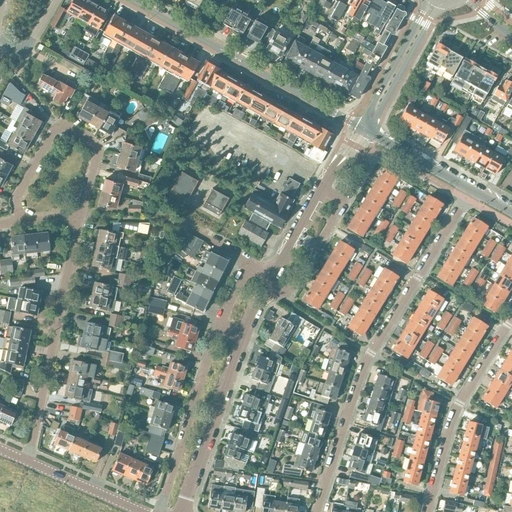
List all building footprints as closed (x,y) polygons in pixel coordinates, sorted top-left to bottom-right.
[(72,0),(67,11),(60,7),(50,25),(57,29),(64,17),(67,19),(70,13),(77,17),(86,0),(72,0)] [(88,22),(97,5),(88,0),(86,0),(77,17),(88,22)] [(197,8),(201,0),(185,0),(185,1),(186,2),(185,3),(195,9),(196,7),(197,8)] [(216,13),(223,16),(232,0),(231,0),(226,0),(223,6),(220,5),(216,13)] [(315,2),(315,0),(308,0),(307,5),(306,5),(297,20),(303,23),(315,2)] [(352,20),(362,0),(348,0),(347,3),(351,5),(345,16),(352,20)] [(362,0),(352,20),(357,22),(369,0),(362,0)] [(372,24),(384,1),(383,1),(383,0),(371,0),(366,11),(369,13),(366,20),(372,24)] [(378,27),(383,30),(387,23),(385,22),(394,5),(396,2),(393,0),(388,0),(388,1),(386,0),(385,2),(384,1),(372,24),(378,27)] [(330,17),(335,19),(337,20),(346,5),(339,1),(338,2),(336,1),(332,7),(335,9),(330,17)] [(371,52),(380,57),(386,47),(382,45),(389,32),(393,34),(405,13),(405,12),(403,11),(405,8),(404,6),(400,4),(398,4),(387,23),(383,30),(375,46),(371,45),(369,48),(373,50),(371,52)] [(97,5),(88,22),(83,30),(93,36),(108,10),(97,5)] [(232,28),(242,11),(233,5),(223,23),(232,28)] [(312,9),(308,14),(314,17),(317,11),(312,9)] [(242,34),(247,25),(251,17),(252,17),(251,17),(252,16),(242,11),(232,28),(242,34)] [(103,55),(108,57),(128,23),(113,15),(103,33),(113,38),(103,55)] [(267,26),(251,17),(247,25),(251,27),(249,31),(246,36),(257,42),(267,26)] [(307,20),(304,25),(308,27),(310,24),(318,28),(320,24),(312,20),(311,22),(307,20)] [(142,30),(128,23),(108,57),(99,73),(106,76),(118,56),(116,55),(120,50),(118,49),(122,43),(132,48),(142,30)] [(320,24),(318,28),(325,32),(327,28),(320,24)] [(134,76),(135,75),(146,56),(156,38),(142,30),(132,48),(130,52),(135,55),(134,56),(136,57),(130,68),(131,69),(128,73),(134,76)] [(352,38),(360,42),(361,43),(364,37),(352,31),(349,36),(352,38)] [(280,55),(289,40),(275,32),(267,47),(280,55)] [(299,65),(308,48),(302,44),(305,39),(298,35),(285,58),(299,65)] [(321,55),(311,50),(314,44),(316,46),(320,39),(315,37),(308,48),(299,65),(311,72),(321,55)] [(160,64),(170,46),(156,38),(146,56),(135,75),(141,78),(148,65),(147,65),(150,58),(160,64)] [(360,42),(352,38),(351,41),(350,41),(346,49),(354,53),(358,45),(360,42)] [(435,74),(449,51),(443,48),(446,44),(439,40),(426,63),(433,67),(431,71),(435,74)] [(163,91),(165,87),(174,71),(183,53),(170,46),(160,64),(169,69),(158,88),(163,91)] [(324,79),(336,57),(337,55),(324,48),(321,55),(311,72),(324,79)] [(451,48),(449,51),(435,74),(449,81),(451,77),(462,58),(455,55),(457,51),(451,48)] [(63,49),(61,53),(68,57),(70,52),(63,49)] [(70,57),(77,61),(82,53),(74,49),(70,57)] [(380,57),(371,52),(366,49),(363,55),(368,58),(364,65),(357,62),(353,69),(357,71),(355,74),(359,76),(349,93),(348,94),(355,98),(356,96),(358,97),(370,76),(366,75),(371,65),(375,67),(380,57)] [(174,71),(165,87),(164,88),(172,93),(182,76),(188,79),(198,62),(183,53),(174,71)] [(336,86),(346,68),(338,65),(341,60),(336,57),(324,79),(336,86)] [(462,89),(476,63),(477,61),(470,58),(469,60),(465,58),(451,83),(462,89)] [(96,63),(88,59),(85,64),(93,68),(96,63)] [(210,87),(220,69),(207,61),(197,80),(210,87)] [(473,94),(486,69),(487,67),(481,63),(479,66),(476,63),(462,89),(473,94)] [(359,76),(355,74),(346,68),(336,86),(349,93),(359,76)] [(222,94),(231,77),(225,74),(226,72),(220,69),(210,87),(222,94)] [(490,71),(486,69),(473,94),(483,100),(498,73),(491,69),(490,71)] [(122,71),(119,76),(124,79),(127,74),(122,71)] [(82,79),(88,82),(92,75),(86,72),(82,79)] [(128,73),(124,80),(130,83),(134,77),(128,73)] [(73,90),(76,84),(68,79),(65,85),(57,80),(56,81),(43,74),(37,84),(55,94),(53,99),(62,104),(67,95),(70,97),(73,90)] [(222,94),(235,101),(244,84),(231,77),(222,94)] [(498,87),(493,96),(489,103),(501,110),(505,102),(511,89),(511,80),(508,78),(506,82),(505,81),(502,85),(500,84),(499,87),(498,87)] [(9,82),(0,98),(3,99),(4,97),(12,101),(14,102),(15,101),(15,102),(20,94),(22,95),(24,93),(11,79),(9,82)] [(193,79),(182,98),(187,101),(197,82),(193,79)] [(424,94),(427,89),(430,84),(426,82),(421,89),(422,89),(421,92),(424,94)] [(244,106),(247,108),(256,91),(244,84),(235,101),(236,101),(234,104),(242,109),(244,106)] [(198,87),(193,96),(197,98),(197,97),(202,100),(204,97),(207,92),(198,87)] [(164,90),(159,99),(165,102),(170,94),(164,90)] [(269,98),(256,91),(247,108),(260,115),(269,98)] [(409,127),(418,111),(412,108),(414,105),(413,105),(418,96),(408,91),(403,100),(408,103),(398,121),(409,127)] [(88,121),(99,102),(89,96),(82,92),(76,102),(83,106),(78,116),(88,121)] [(511,95),(505,108),(503,112),(511,116),(511,112),(511,95)] [(226,98),(222,96),(216,106),(226,111),(229,107),(225,105),(225,103),(224,102),(226,98)] [(272,122),(281,105),(269,98),(260,115),(272,122)] [(99,127),(110,107),(99,102),(88,121),(99,127)] [(285,129),(294,112),(281,105),(272,122),(285,129)] [(15,121),(35,131),(38,125),(40,127),(42,122),(40,121),(33,117),(35,113),(23,106),(15,121)] [(156,113),(148,106),(136,113),(142,122),(156,113)] [(121,113),(110,107),(99,127),(110,133),(118,118),(121,113)] [(235,108),(233,113),(241,117),(244,112),(235,108)] [(480,111),(474,108),(470,114),(476,118),(480,111)] [(428,117),(418,111),(409,127),(420,133),(428,117)] [(485,113),(481,111),(476,118),(481,121),(485,113)] [(307,119),(294,112),(285,129),(297,135),(307,119)] [(446,122),(441,119),(430,139),(441,144),(450,129),(452,125),(457,127),(464,114),(459,112),(455,120),(452,118),(448,119),(446,122)] [(160,119),(156,113),(142,122),(140,123),(143,129),(160,119)] [(174,115),(169,122),(176,127),(181,120),(174,115)] [(460,128),(464,130),(470,117),(465,115),(460,128)] [(430,139),(441,119),(437,117),(435,121),(428,117),(420,133),(430,139)] [(310,142),(319,126),(307,119),(297,135),(310,142)] [(35,131),(15,121),(13,126),(16,128),(13,134),(29,142),(35,131)] [(319,126),(310,142),(309,144),(313,147),(311,150),(307,148),(304,154),(320,163),(327,152),(323,150),(332,133),(319,126)] [(497,131),(505,135),(508,131),(500,126),(497,131)] [(0,146),(6,150),(9,145),(23,152),(29,142),(13,134),(11,132),(8,138),(5,142),(0,139),(0,146)] [(464,157),(472,142),(466,138),(468,135),(463,133),(453,151),(464,157)] [(498,134),(495,139),(500,142),(503,137),(498,134)] [(120,154),(137,159),(140,147),(123,142),(120,154)] [(474,163),(483,147),(472,142),(464,157),(474,163)] [(485,169),(493,153),(483,147),(474,163),(485,169)] [(494,154),(493,153),(485,169),(495,175),(502,162),(507,165),(511,156),(511,151),(509,150),(505,156),(500,153),(496,151),(494,154)] [(134,171),(137,159),(120,154),(116,166),(134,171)] [(11,165),(12,165),(0,158),(0,172),(6,176),(9,169),(11,170),(14,166),(11,165)] [(377,179),(391,188),(397,178),(383,169),(377,179)] [(188,199),(198,181),(182,171),(171,190),(188,199)] [(138,173),(137,180),(139,180),(149,183),(151,177),(138,173)] [(139,180),(137,180),(126,177),(125,183),(137,186),(137,187),(146,190),(149,183),(139,180)] [(256,177),(251,186),(256,188),(257,187),(263,191),(266,186),(267,187),(270,182),(262,177),(261,179),(256,177)] [(283,190),(292,195),(298,183),(289,178),(289,179),(286,177),(280,188),(283,190)] [(391,188),(377,179),(371,189),(385,198),(391,188)] [(102,191),(119,196),(121,190),(123,191),(124,185),(122,185),(122,184),(105,180),(102,191)] [(219,216),(229,198),(212,188),(202,207),(219,216)] [(385,198),(371,189),(365,199),(379,207),(385,198)] [(407,194),(400,190),(397,194),(404,198),(407,194)] [(117,202),(119,196),(102,191),(98,203),(99,203),(98,205),(104,207),(104,204),(116,207),(118,208),(120,203),(117,202)] [(238,233),(261,246),(268,232),(265,231),(270,222),(280,227),(288,212),(286,211),(293,199),(280,192),(274,204),(252,192),(244,207),(253,212),(248,221),(245,220),(238,233)] [(400,204),(404,198),(397,194),(394,200),(400,204)] [(414,204),(416,200),(410,195),(407,200),(414,204)] [(422,206),(436,215),(442,205),(428,197),(422,206)] [(142,206),(142,202),(132,199),(132,205),(128,205),(127,211),(140,212),(140,206),(142,206)] [(359,208),(373,217),(379,207),(365,199),(359,208)] [(398,209),(400,204),(394,200),(391,204),(398,209)] [(410,210),(414,204),(407,200),(403,206),(410,210)] [(407,215),(410,210),(403,206),(400,210),(407,215)] [(436,215),(422,206),(416,216),(430,225),(436,215)] [(367,227),(373,217),(359,208),(353,218),(367,227)] [(430,225),(416,216),(410,226),(424,234),(430,225)] [(361,237),(367,227),(353,218),(347,228),(361,237)] [(386,227),(389,223),(382,219),(380,223),(386,227)] [(467,228),(481,237),(487,227),(473,219),(467,228)] [(97,243),(114,246),(118,247),(120,239),(122,239),(124,230),(137,233),(147,235),(149,224),(139,224),(114,223),(112,230),(105,228),(104,232),(99,231),(99,232),(96,231),(95,235),(98,236),(97,243)] [(383,233),(386,227),(380,223),(376,229),(383,233)] [(396,233),(399,229),(392,225),(389,229),(396,233)] [(424,234),(410,226),(404,236),(418,244),(424,234)] [(475,247),(481,237),(467,228),(461,238),(475,247)] [(380,238),(383,233),(376,229),(373,234),(380,238)] [(392,239),(396,233),(389,229),(385,235),(392,239)] [(35,235),(37,252),(44,251),(44,253),(49,253),(48,239),(51,239),(50,233),(35,235)] [(176,245),(177,246),(187,254),(191,257),(199,248),(202,241),(185,233),(176,245)] [(25,253),(37,252),(35,235),(23,236),(25,253)] [(392,239),(385,235),(383,240),(389,244),(392,239)] [(5,261),(7,273),(13,272),(11,261),(19,260),(19,254),(25,253),(23,236),(11,237),(13,255),(11,255),(11,260),(5,261)] [(398,245),(412,254),(418,244),(404,236),(398,245)] [(455,248),(469,257),(475,247),(461,238),(455,248)] [(494,247),(496,243),(490,239),(487,243),(494,247)] [(333,252),(347,260),(353,250),(339,242),(333,252)] [(97,243),(94,255),(116,259),(118,247),(114,246),(97,243)] [(490,253),(494,247),(487,243),(483,249),(490,253)] [(369,255),(372,250),(363,244),(360,249),(369,255)] [(406,264),(412,254),(398,245),(392,255),(406,264)] [(503,253),(506,249),(499,245),(496,249),(503,253)] [(187,254),(177,246),(173,251),(183,259),(187,254)] [(463,267),(469,257),(455,248),(449,258),(463,267)] [(490,253),(483,249),(480,254),(487,258),(490,253)] [(499,259),(503,253),(496,249),(493,255),(499,259)] [(208,259),(205,264),(221,272),(223,273),(230,259),(216,252),(214,256),(206,252),(203,257),(208,259)] [(341,270),(347,260),(333,252),(327,261),(341,270)] [(116,259),(94,255),(92,266),(109,270),(108,272),(114,273),(117,259),(116,259)] [(496,264),(499,259),(493,255),(490,260),(496,264)] [(177,273),(181,264),(171,258),(167,268),(177,273)] [(457,276),(463,267),(449,258),(443,268),(457,276)] [(327,261),(321,271),(335,280),(341,270),(327,261)] [(360,271),(362,266),(356,262),(353,266),(360,271)] [(221,272),(205,264),(203,269),(198,267),(195,272),(216,283),(221,272)] [(356,277),(360,271),(353,266),(349,273),(356,277)] [(511,269),(505,266),(499,276),(511,283),(511,269)] [(158,267),(154,282),(161,284),(165,269),(158,267)] [(369,276),(372,272),(365,268),(363,272),(369,276)] [(451,286),(457,276),(443,268),(437,277),(451,286)] [(475,276),(478,272),(471,268),(469,273),(475,276)] [(211,293),(216,283),(195,272),(191,270),(188,269),(185,274),(192,277),(190,282),(195,285),(211,293)] [(378,279),(392,287),(398,278),(384,269),(378,279)] [(335,280),(321,271),(315,281),(329,289),(335,280)] [(365,283),(369,276),(363,272),(359,279),(365,283)] [(356,277),(349,273),(346,277),(353,281),(356,277)] [(472,282),(475,276),(469,273),(465,279),(472,282)] [(118,281),(130,284),(132,277),(119,274),(118,281)] [(485,282),(488,278),(481,274),(478,278),(485,282)] [(169,287),(177,289),(181,280),(174,276),(169,287)] [(511,283),(499,276),(493,285),(507,294),(511,285),(511,283)] [(35,285),(34,277),(28,278),(8,279),(9,287),(35,285)] [(482,288),(485,282),(478,278),(475,284),(482,288)] [(363,287),(365,283),(359,279),(356,283),(363,287)] [(392,287),(378,279),(372,289),(386,297),(392,287)] [(469,287),(472,282),(465,279),(463,283),(469,287)] [(129,289),(130,284),(118,281),(117,286),(129,289)] [(309,290),(323,299),(329,289),(315,281),(309,290)] [(91,296),(114,301),(115,301),(117,288),(94,284),(91,296)] [(482,288),(475,284),(472,289),(479,293),(482,288)] [(211,293),(195,285),(193,289),(188,286),(185,292),(208,303),(206,302),(211,293)] [(501,303),(507,294),(493,285),(487,295),(501,303)] [(173,295),(177,289),(169,287),(166,292),(173,295)] [(20,288),(17,299),(39,304),(39,302),(40,302),(41,298),(40,297),(41,292),(20,288)] [(372,289),(366,298),(380,307),(386,297),(372,289)] [(317,309),(323,299),(309,290),(303,300),(317,309)] [(345,295),(338,291),(335,296),(342,300),(345,295)] [(423,301),(436,309),(442,299),(429,291),(423,301)] [(208,303),(185,292),(184,296),(177,293),(174,298),(185,304),(203,313),(208,303)] [(495,313),(501,303),(487,295),(481,305),(495,313)] [(89,307),(112,312),(113,307),(114,301),(91,296),(90,302),(87,302),(86,306),(89,307)] [(338,306),(342,300),(335,296),(331,302),(338,306)] [(36,316),(39,304),(17,299),(8,297),(7,303),(5,310),(18,313),(36,316)] [(351,305),(354,301),(348,297),(345,301),(351,305)] [(148,305),(164,310),(165,302),(150,298),(148,305)] [(366,298),(360,308),(374,316),(380,307),(366,298)] [(348,312),(351,305),(345,301),(341,308),(348,312)] [(436,309),(423,301),(416,311),(430,319),(436,309)] [(338,306),(331,302),(329,306),(335,310),(338,306)] [(470,313),(473,308),(464,303),(461,308),(470,313)] [(162,315),(164,310),(148,305),(146,311),(162,315)] [(345,316),(348,312),(341,308),(338,312),(345,316)] [(354,318),(368,326),(374,316),(360,308),(354,318)] [(10,312),(0,310),(0,323),(8,325),(10,312)] [(274,313),(270,311),(265,319),(269,321),(274,313)] [(430,319),(416,311),(411,320),(424,329),(430,319)] [(449,320),(452,315),(445,311),(442,316),(449,320)] [(329,323),(332,318),(323,313),(320,318),(329,323)] [(109,320),(122,323),(123,317),(110,314),(109,320)] [(445,326),(449,320),(442,316),(439,322),(445,326)] [(461,321),(455,317),(452,322),(459,326),(461,321)] [(168,327),(167,331),(178,335),(195,340),(198,328),(183,323),(183,322),(182,321),(181,320),(175,318),(173,318),(172,319),(169,327),(168,327)] [(361,336),(368,326),(354,318),(348,328),(361,336)] [(467,328),(481,337),(487,327),(473,318),(467,328)] [(300,330),(281,319),(280,320),(278,320),(277,323),(278,324),(275,329),(289,337),(294,340),(300,330)] [(121,329),(122,323),(109,320),(108,326),(121,329)] [(411,320),(404,330),(418,339),(424,329),(411,320)] [(107,340),(110,328),(100,326),(101,324),(92,322),(91,324),(85,323),(83,335),(107,340)] [(442,331),(445,326),(439,322),(436,326),(442,331)] [(455,332),(459,326),(452,322),(448,328),(455,332)] [(10,339),(28,343),(29,336),(32,336),(33,332),(30,331),(13,328),(10,328),(7,327),(5,338),(11,339),(10,339)] [(452,336),(455,332),(448,328),(445,332),(452,336)] [(481,337),(467,328),(461,338),(475,346),(481,337)] [(282,348),(289,337),(275,329),(272,334),(270,333),(268,337),(269,338),(268,340),(275,343),(271,351),(281,357),(286,349),(282,348)] [(418,339),(404,330),(398,340),(412,348),(418,339)] [(178,335),(167,331),(165,336),(171,338),(171,339),(177,341),(175,347),(191,352),(195,340),(178,335)] [(108,341),(107,340),(83,335),(82,338),(79,338),(77,346),(80,346),(80,347),(103,352),(101,360),(113,362),(121,364),(123,354),(106,350),(108,341)] [(332,360),(346,365),(350,353),(345,352),(348,345),(331,336),(328,347),(336,350),(332,360)] [(151,348),(153,341),(141,337),(138,345),(151,348)] [(475,346),(461,338),(455,348),(469,356),(475,346)] [(26,355),(28,343),(10,339),(8,351),(26,355)] [(406,358),(412,348),(398,340),(392,350),(406,358)] [(307,341),(304,346),(309,349),(312,343),(307,341)] [(431,349),(434,344),(427,341),(425,345),(431,349)] [(151,348),(138,345),(136,351),(152,356),(154,350),(151,348)] [(314,345),(311,351),(316,353),(320,347),(314,345)] [(427,355),(431,349),(425,345),(421,351),(427,355)] [(444,350),(437,346),(434,351),(441,355),(444,350)] [(469,356),(455,348),(449,358),(463,366),(469,356)] [(0,370),(10,374),(12,368),(16,368),(22,369),(23,366),(26,355),(8,351),(2,350),(0,361),(1,362),(0,362),(0,370)] [(255,368),(274,375),(277,376),(280,365),(279,364),(282,359),(281,358),(281,357),(271,351),(266,359),(259,356),(258,358),(256,358),(255,361),(257,363),(255,368)] [(425,360),(427,355),(421,351),(418,356),(425,360)] [(437,361),(441,355),(434,351),(430,357),(437,361)] [(434,365),(437,361),(430,357),(427,361),(434,365)] [(443,366),(443,367),(457,376),(463,366),(449,358),(445,363),(441,361),(440,364),(443,366)] [(346,365),(332,360),(332,361),(328,359),(324,371),(328,372),(342,377),(346,365)] [(112,368),(113,362),(101,360),(100,365),(112,368)] [(511,377),(511,363),(506,360),(500,370),(511,377)] [(92,379),(95,366),(72,361),(70,366),(69,366),(68,372),(69,372),(69,373),(86,377),(92,379)] [(156,366),(155,370),(166,374),(183,379),(186,367),(170,362),(168,368),(162,366),(162,367),(156,366)] [(421,368),(415,365),(411,370),(417,374),(421,368)] [(422,367),(421,368),(418,374),(417,375),(426,380),(430,372),(422,367)] [(451,385),(457,376),(443,367),(437,377),(451,385)] [(268,393),(274,375),(255,368),(253,373),(251,373),(250,377),(251,378),(251,380),(258,382),(256,389),(268,393)] [(166,374),(155,370),(153,375),(159,377),(158,378),(164,380),(163,386),(179,391),(183,379),(166,374)] [(374,386),(391,392),(397,374),(385,370),(383,376),(378,375),(374,386)] [(508,388),(511,380),(511,377),(500,370),(494,380),(508,388)] [(324,384),(338,389),(342,377),(328,372),(324,384)] [(66,385),(88,390),(88,389),(84,388),(85,382),(92,384),(93,383),(99,384),(100,380),(69,373),(66,385)] [(129,385),(140,388),(142,381),(132,378),(129,385)] [(502,398),(508,388),(494,380),(488,389),(502,398)] [(334,400),(338,389),(324,384),(318,382),(315,391),(311,389),(308,398),(313,399),(327,404),(329,398),(334,400)] [(88,390),(66,385),(64,397),(81,401),(82,400),(83,401),(84,396),(87,396),(88,390)] [(370,398),(384,402),(387,403),(391,392),(374,386),(370,398)] [(158,399),(159,393),(141,388),(139,394),(158,399)] [(399,388),(398,394),(406,397),(407,391),(405,390),(399,388)] [(5,401),(3,407),(0,413),(0,421),(11,426),(13,420),(15,420),(17,414),(16,414),(16,413),(15,412),(17,406),(9,403),(12,396),(20,397),(21,391),(10,389),(5,401)] [(496,408),(502,398),(488,389),(482,399),(496,408)] [(435,416),(438,404),(431,402),(433,393),(423,390),(417,411),(422,412),(435,416)] [(253,397),(245,395),(245,397),(242,397),(241,400),(243,401),(241,406),(264,414),(270,397),(255,392),(253,397)] [(406,397),(398,394),(396,400),(404,402),(406,397)] [(380,414),(384,402),(370,398),(366,410),(380,414)] [(150,406),(148,412),(153,413),(170,418),(174,406),(157,401),(157,402),(155,402),(153,407),(150,406)] [(83,402),(82,409),(101,413),(102,406),(83,402)] [(312,421),(326,425),(330,414),(324,412),(326,407),(312,402),(308,413),(314,415),(312,421)] [(264,414),(241,406),(239,411),(238,411),(236,415),(238,416),(237,418),(244,420),(241,429),(253,433),(254,431),(258,432),(264,414)] [(69,413),(81,415),(82,409),(70,407),(69,413)] [(376,426),(380,414),(366,410),(362,422),(376,426)] [(411,419),(413,412),(406,410),(404,417),(411,419)] [(167,430),(170,418),(153,413),(148,412),(147,417),(150,418),(148,424),(150,424),(148,433),(160,437),(163,428),(167,430)] [(398,421),(400,415),(392,412),(390,418),(396,420),(398,421)] [(432,428),(435,416),(422,412),(419,424),(432,428)] [(79,421),(81,415),(69,413),(68,419),(79,421)] [(326,425),(312,421),(308,433),(322,437),(326,425)] [(465,434),(478,438),(481,426),(468,422),(465,434)] [(115,436),(115,435),(117,424),(111,423),(108,434),(115,436)] [(432,428),(419,424),(416,436),(429,439),(432,428)] [(54,445),(67,451),(73,437),(75,433),(76,431),(63,425),(60,431),(54,445)] [(251,440),(253,433),(241,429),(234,427),(232,433),(232,434),(229,434),(228,438),(229,440),(228,444),(243,450),(248,451),(252,441),(251,440)] [(149,441),(161,444),(163,438),(160,437),(148,433),(141,430),(139,437),(149,440),(149,441)] [(359,433),(355,445),(368,450),(368,449),(372,438),(377,440),(379,435),(366,430),(364,435),(359,433)] [(120,447),(124,434),(118,432),(114,445),(120,447)] [(82,436),(75,433),(73,437),(67,451),(81,457),(87,443),(89,439),(82,436)] [(322,437),(308,433),(305,444),(318,449),(322,437)] [(462,446),(475,449),(478,438),(465,434),(462,446)] [(429,439),(416,436),(412,447),(425,451),(429,439)] [(147,447),(159,451),(161,444),(149,441),(147,447)] [(100,449),(87,443),(81,457),(94,463),(100,449)] [(224,467),(232,468),(244,470),(246,463),(239,461),(243,450),(228,444),(226,449),(224,449),(223,453),(224,455),(224,456),(223,460),(225,461),(224,467)] [(318,449),(305,444),(301,456),(314,460),(318,449)] [(373,455),(374,451),(368,450),(355,445),(351,457),(364,461),(368,462),(370,463),(373,455)] [(400,454),(403,447),(395,445),(393,452),(400,454)] [(471,461),(475,449),(462,446),(459,458),(471,461)] [(157,456),(159,451),(147,447),(145,452),(157,456)] [(425,451),(412,447),(409,459),(422,462),(425,451)] [(123,475),(130,459),(119,454),(111,470),(123,475)] [(310,472),(314,460),(301,456),(297,467),(288,465),(284,464),(281,473),(300,476),(302,469),(310,472)] [(368,462),(364,461),(351,457),(347,469),(352,470),(349,477),(353,479),(368,482),(370,475),(365,474),(368,462)] [(468,473),(471,461),(459,458),(456,469),(468,473)] [(141,464),(130,459),(123,475),(134,480),(141,464)] [(276,462),(270,459),(266,471),(272,474),(276,462)] [(386,462),(377,459),(375,465),(384,468),(386,462)] [(406,470),(419,474),(422,462),(409,459),(406,470)] [(153,468),(141,464),(134,480),(146,485),(153,468)] [(226,470),(225,477),(231,478),(232,470),(232,468),(224,467),(224,470),(226,470)] [(226,470),(224,470),(214,468),(213,475),(225,477),(226,470)] [(465,484),(468,473),(456,469),(453,481),(465,484)] [(416,486),(419,474),(406,470),(403,482),(416,486)] [(251,474),(244,473),(244,472),(238,471),(237,478),(250,480),(251,474)] [(390,485),(392,479),(389,478),(390,473),(383,471),(380,483),(390,485)] [(339,478),(337,485),(348,487),(349,486),(350,480),(339,478)] [(308,483),(290,480),(289,487),(307,489),(308,483)] [(462,496),(465,484),(453,481),(449,492),(462,496)] [(272,511),(274,502),(263,500),(264,489),(257,488),(254,507),(261,508),(260,511),(272,511)] [(235,489),(234,495),(232,511),(237,511),(244,511),(245,505),(252,506),(254,492),(235,489)] [(220,509),(222,494),(210,492),(208,508),(220,509)] [(232,511),(234,495),(222,494),(220,509),(232,511)] [(413,497),(400,494),(399,501),(411,504),(413,497)] [(286,504),(284,511),(297,511),(298,505),(299,499),(287,498),(286,504)] [(455,511),(456,506),(457,504),(445,501),(443,509),(455,511)] [(284,511),(286,504),(274,502),(272,511),(284,511)] [(343,511),(344,505),(333,503),(331,509),(330,511),(343,511)]
